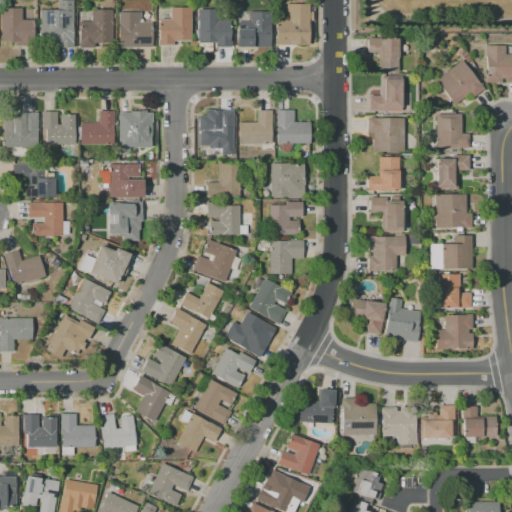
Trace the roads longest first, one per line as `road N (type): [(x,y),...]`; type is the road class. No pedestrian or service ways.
road 1 (residential): [(333,0),(333,267),(304,345),(214,511)]
road 2 (residential): [(0,381),(95,379),(118,344),(172,233),(174,77)]
road 3 (residential): [(0,77),(333,75)]
road 4 (residential): [(506,120),(502,286),(511,379)]
road 5 (residential): [(304,345),(375,372),(511,374)]
